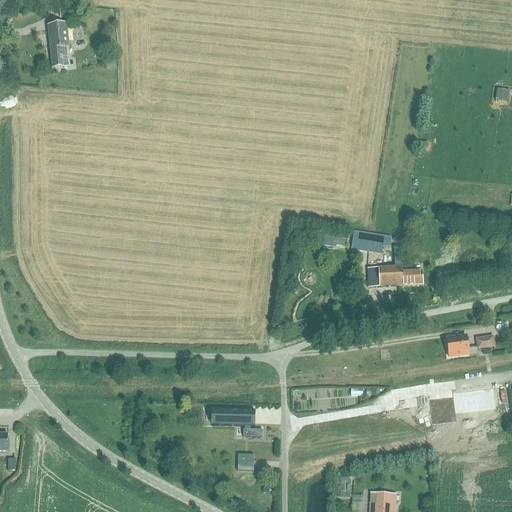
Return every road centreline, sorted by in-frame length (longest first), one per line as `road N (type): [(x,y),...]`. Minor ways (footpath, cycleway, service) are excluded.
road 1 (unclassified): [(14,353),(277,358)]
road 2 (tertiary): [(210,511),(87,445),(40,398),(14,353)]
road 3 (unclassified): [(277,358),(352,328),(511,298)]
road 4 (unclassified): [(285,511),(277,358)]
